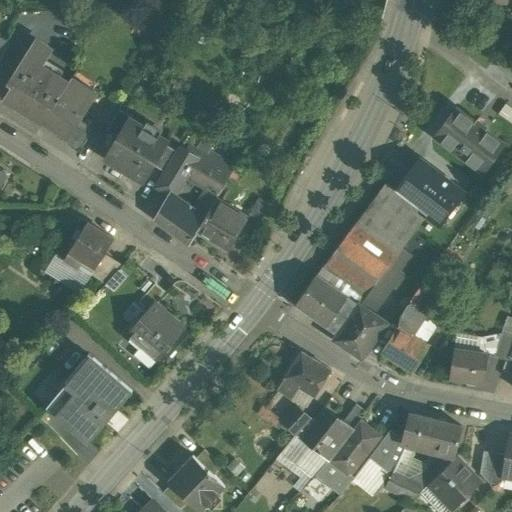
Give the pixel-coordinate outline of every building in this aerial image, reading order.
[(51,51),(34,41),(9,82),(13,84),(4,99),(42,123),(68,81),(42,65),(51,51)] [(97,93),(71,77),(68,81),(42,123),(67,139),(68,140),(80,120),(94,98),(97,93)] [(456,108),(434,137),(482,173),(504,144),(485,130),(487,128),(476,120),(474,122),(456,108)] [(132,118),(118,110),(106,130),(119,138),(130,119),(131,120),(132,118)] [(131,120),(130,119),(119,138),(106,159),(135,176),(137,171),(146,176),(153,165),(165,144),(167,141),(131,120)] [(80,120),(68,140),(67,139),(65,142),(81,152),(95,129),(80,120)] [(178,152),(165,144),(153,165),(165,172),(168,168),(178,152)] [(198,156),(181,146),(178,152),(168,168),(185,179),(198,156)] [(208,154),(202,151),(198,156),(205,160),(208,154)] [(205,160),(198,156),(185,179),(203,185),(214,165),(205,160)] [(420,159),(396,191),(426,215),(438,224),(463,192),(420,159)] [(214,165),(203,185),(218,194),(230,175),(214,165)] [(185,179),(168,168),(165,172),(156,187),(168,195),(169,193),(174,197),(185,179)] [(385,183),(361,215),(403,246),(426,215),(396,191),(385,183)] [(174,197),(169,193),(168,195),(154,219),(189,244),(197,231),(204,219),(174,197)] [(247,217),(216,198),(204,219),(197,231),(199,233),(198,236),(208,242),(210,240),(228,251),(248,217),(247,217)] [(270,205),(258,198),(247,217),(248,217),(259,224),(270,205)] [(403,246),(361,215),(346,236),(388,267),(403,246)] [(112,239),(86,223),(68,251),(70,252),(83,260),(95,268),(112,239)] [(346,236),(323,267),(365,297),(388,267),(346,236)] [(83,260),(70,252),(66,258),(79,267),(83,260)] [(92,275),(103,283),(121,264),(104,254),(95,268),(92,275)] [(442,256),(425,280),(437,289),(454,265),(442,256)] [(347,296),(317,275),(317,274),(295,305),(296,305),(296,306),(326,327),(347,296)] [(425,280),(419,288),(409,302),(422,311),(437,289),(425,280)] [(155,283),(139,302),(144,307),(148,310),(154,303),(155,303),(165,291),(155,283)] [(347,296),(326,327),(338,335),(360,304),(347,296)] [(422,311),(409,302),(400,314),(397,326),(412,334),(426,314),(422,311)] [(138,322),(125,337),(138,348),(140,346),(158,360),(185,328),(155,303),(154,303),(148,310),(138,322)] [(338,335),(334,340),(362,358),(387,323),(360,304),(338,335)] [(144,307),(134,319),(138,322),(148,310),(144,307)] [(426,314),(412,334),(425,342),(439,323),(426,313),(426,314)] [(412,334),(397,326),(381,353),(411,371),(428,344),(425,342),(412,334)] [(511,337),(501,334),(494,356),(505,360),(511,338),(511,337)] [(488,355),(455,349),(449,378),(483,384),(488,355)] [(330,370),(301,352),(279,389),(293,397),(300,385),(315,394),(330,370)] [(132,390),(89,353),(67,379),(66,380),(67,382),(47,407),(46,407),(88,443),(105,423),(102,420),(112,408),(115,411),(132,390)] [(67,379),(54,368),(32,394),(47,407),(67,382),(66,380),(67,379)] [(357,404),(344,421),(353,429),(359,421),(366,411),(357,404)] [(279,420),(263,407),(258,412),(275,425),(279,420)] [(297,407),(281,425),(295,435),(296,434),(309,419),(297,407)] [(301,439),(310,446),(295,465),(312,477),(315,474),(328,460),(353,429),(344,421),(342,419),(337,426),(319,414),(301,439)] [(423,416),(413,414),(411,426),(407,426),(404,437),(403,441),(407,442),(416,445),(423,416)] [(427,484),(454,456),(462,426),(423,416),(416,445),(434,450),(426,471),(410,480),(425,486),(427,484)] [(355,477),(350,473),(380,436),(359,421),(353,429),(328,460),(315,474),(340,494),(350,483),(355,477)] [(390,429),(370,456),(393,474),(394,472),(407,442),(403,441),(404,437),(390,429)] [(295,435),(280,454),(295,465),(310,446),(301,439),(296,434),(295,435)] [(511,434),(507,455),(503,477),(504,478),(511,478),(511,434)] [(222,467),(204,450),(196,458),(214,475),(222,467)] [(495,453),(483,450),(480,473),(490,484),(495,453)] [(507,455),(495,453),(490,484),(490,485),(496,486),(504,478),(503,477),(507,455)] [(295,465),(280,454),(276,459),(300,478),(293,486),(299,491),(301,490),(300,489),(312,477),(295,465)] [(193,455),(168,481),(171,484),(189,501),(199,511),(200,511),(225,486),(196,458),(193,455)] [(481,483),(454,456),(427,484),(454,510),(481,483)] [(410,480),(394,472),(393,474),(386,490),(411,501),(425,486),(410,480)] [(189,501),(171,484),(163,493),(180,510),(189,501)] [(143,511),(164,511),(152,500),(142,511),(143,511)]
